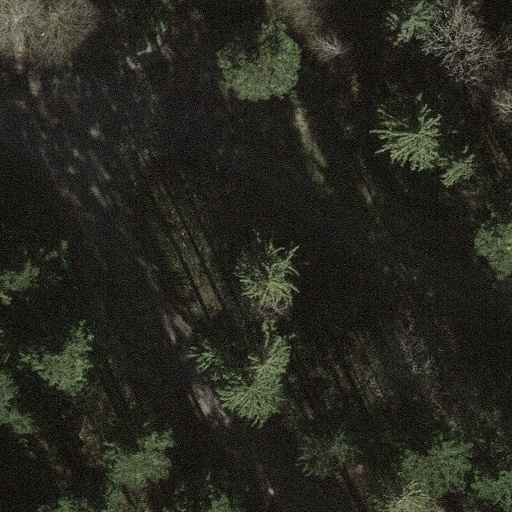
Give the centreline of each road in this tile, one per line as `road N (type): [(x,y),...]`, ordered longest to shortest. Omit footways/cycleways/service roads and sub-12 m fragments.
road 1 (track): [(407,511),(274,458),(157,320),(90,117)]
road 2 (track): [(511,263),(340,234),(206,141),(90,117)]
